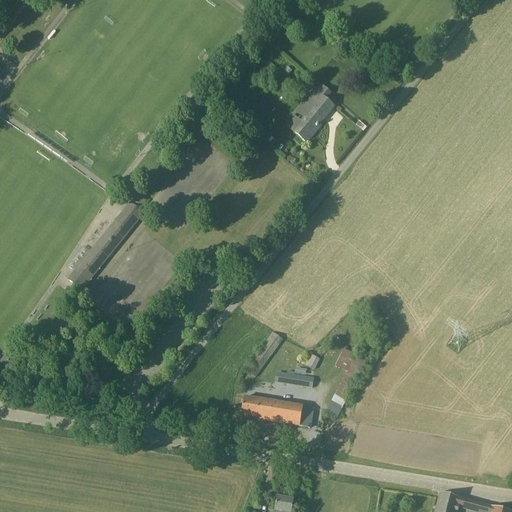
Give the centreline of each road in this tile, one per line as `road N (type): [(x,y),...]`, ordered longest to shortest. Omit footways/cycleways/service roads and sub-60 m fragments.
road 1 (residential): [(141,436),(158,397),(479,0)]
road 2 (secondary): [(511,495),(141,436)]
road 3 (secondary): [(141,436),(0,413)]
